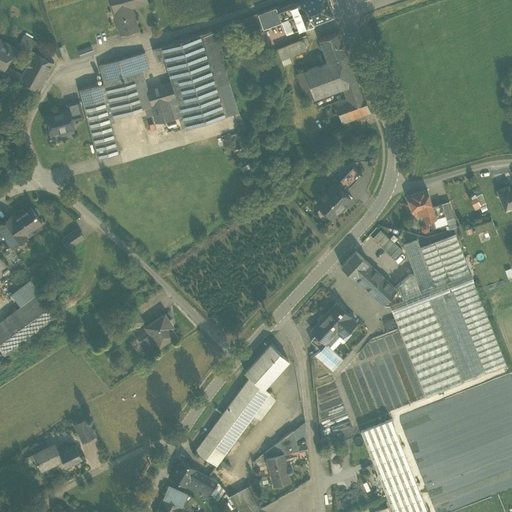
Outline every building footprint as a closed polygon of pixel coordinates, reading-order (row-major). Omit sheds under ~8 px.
[(147,0),(110,0),(114,12),(120,34),(138,29),(132,7),(148,3),(147,0)] [(326,0),(300,0),(297,1),(307,26),(333,16),(326,0)] [(297,1),(276,9),(281,20),(286,34),(307,26),(297,1)] [(276,8),(259,14),(263,26),(281,20),(276,9),(276,8)] [(259,14),(240,21),(244,33),(263,26),(259,14)] [(213,31),(153,49),(157,59),(164,57),(171,82),(165,83),(170,100),(194,93),(194,92),(216,86),(229,82),(213,31)] [(338,31),(319,39),(327,60),(347,52),(338,31)] [(35,40),(24,34),(19,42),(31,49),(35,40)] [(98,43),(95,34),(88,36),(91,45),(98,43)] [(16,47),(0,38),(0,71),(18,81),(23,73),(6,64),(16,47)] [(302,39),(277,48),(281,60),(306,50),(304,45),(302,39)] [(91,46),(79,50),(81,57),(94,53),(91,46)] [(54,62),(35,51),(23,73),(18,81),(37,92),(54,62)] [(145,52),(99,65),(104,82),(113,116),(151,105),(147,89),(147,88),(141,65),(148,63),(145,52)] [(347,52),(327,60),(328,62),(304,71),(314,98),(342,88),(346,98),(362,91),(347,52)] [(304,71),(295,74),(305,101),(314,98),(304,71)] [(104,82),(79,89),(98,157),(119,151),(110,117),(113,116),(104,82)] [(147,88),(147,89),(151,105),(156,121),(174,116),(170,100),(165,83),(147,88)] [(216,86),(194,92),(194,93),(170,100),(174,116),(183,114),(186,126),(224,114),(216,86)] [(362,91),(346,98),(334,102),(342,123),(348,120),(370,112),(362,92),(363,92),(362,91)] [(79,99),(67,103),(68,109),(69,109),(72,119),(83,116),(79,99)] [(68,109),(47,115),(49,122),(48,123),(51,133),(59,130),(61,131),(66,130),(67,128),(74,126),(72,119),(69,109),(68,109)] [(348,120),(342,123),(344,129),(351,126),(348,120)] [(352,166),(335,184),(342,190),(345,187),(348,189),(362,175),(352,166)] [(335,184),(316,203),(332,218),(339,211),(340,211),(341,211),(345,207),(345,206),(344,205),(351,199),(342,190),(335,184)] [(511,187),(509,189),(508,186),(497,190),(505,210),(511,207),(511,187)] [(427,190),(407,196),(412,212),(421,209),(425,222),(432,220),(436,219),(432,207),(427,190)] [(481,193),(471,197),(476,209),(486,205),(481,193)] [(448,202),(442,204),(445,216),(448,223),(454,221),(448,202)] [(442,204),(432,207),(436,219),(445,216),(442,204)] [(14,218),(13,218),(24,234),(24,233),(41,222),(31,206),(14,218)] [(24,234),(13,218),(14,218),(12,215),(4,221),(2,219),(0,220),(0,228),(12,246),(26,236),(24,233),(24,234)] [(436,219),(432,220),(434,227),(448,223),(445,216),(436,219)] [(429,224),(421,223),(420,231),(428,232),(429,224)] [(77,228),(62,238),(69,248),(83,238),(77,228)] [(398,247),(380,231),(372,239),(390,255),(398,247)] [(455,234),(434,242),(449,281),(470,273),(455,234)] [(417,239),(403,245),(414,273),(421,292),(435,286),(420,247),(417,239)] [(434,242),(420,247),(435,286),(449,281),(434,242)] [(398,247),(390,255),(394,259),(402,251),(398,247)] [(391,284),(355,251),(341,266),(376,299),(391,284)] [(435,286),(421,292),(414,273),(407,276),(394,287),(397,290),(407,300),(389,306),(392,313),(392,312),(426,397),(463,382),(430,298),(452,289),(485,373),(506,365),(473,281),(474,281),(470,272),(470,273),(449,281),(435,286)] [(391,284),(376,299),(383,305),(397,290),(394,287),(391,284)] [(452,289),(430,298),(463,382),(485,373),(452,289)] [(397,290),(383,305),(385,306),(388,306),(389,306),(407,300),(397,290)] [(36,294),(0,320),(0,345),(5,352),(53,316),(36,294)] [(356,322),(336,303),(311,330),(316,334),(326,344),(326,343),(332,348),(340,340),(343,342),(351,333),(348,330),(356,322)] [(136,310),(125,316),(133,328),(143,321),(136,310)] [(164,313),(145,326),(150,333),(140,339),(149,352),(158,346),(159,346),(176,335),(168,323),(170,321),(164,313)] [(326,344),(316,334),(310,340),(320,349),(326,344)] [(332,348),(326,343),(326,344),(320,349),(314,354),(332,371),(343,358),(332,348)] [(250,376),(264,388),(288,361),(270,345),(245,372),(250,376)] [(264,388),(250,376),(195,451),(216,466),(270,393),(264,388)] [(297,413),(288,419),(295,428),(304,421),(297,413)] [(86,418),(74,424),(83,441),(95,435),(86,418)] [(427,511),(391,419),(360,431),(392,511),(427,511)] [(292,431),(274,445),(276,455),(283,454),(298,451),(292,431)] [(59,452),(63,460),(66,466),(82,458),(75,444),(59,452)] [(51,445),(33,454),(37,462),(36,463),(37,464),(38,463),(41,471),(63,460),(59,452),(59,451),(55,453),(51,445)] [(274,445),(265,452),(267,458),(276,455),(274,445)] [(276,455),(267,458),(274,486),(290,481),(283,454),(276,455)] [(194,469),(181,461),(171,477),(178,481),(178,482),(179,482),(185,485),(185,484),(194,469)] [(217,482),(194,469),(185,484),(190,487),(194,481),(211,491),(217,482)] [(211,491),(194,481),(190,487),(208,498),(211,491)] [(255,483),(229,497),(239,511),(253,511),(260,509),(258,506),(259,506),(255,483)] [(187,494),(168,486),(163,498),(181,507),(187,494)] [(178,511),(181,507),(163,498),(156,511),(178,511)]
